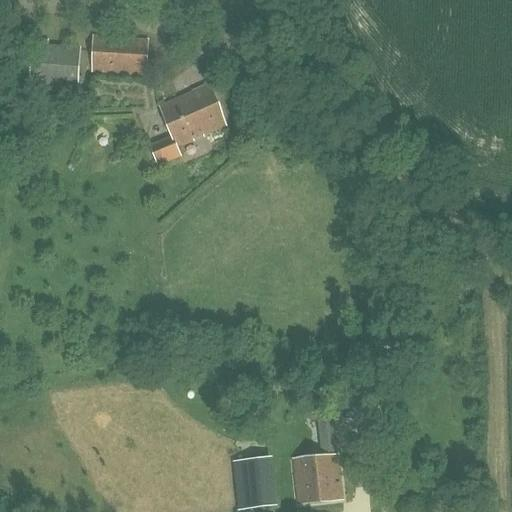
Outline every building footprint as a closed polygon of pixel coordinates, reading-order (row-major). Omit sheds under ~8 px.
[(81,51),(50,49),(50,39),(34,38),(34,47),(33,47),(30,89),(78,93),(81,51)] [(95,38),(92,72),(147,75),(149,41),(95,38)] [(159,167),(181,157),(178,148),(227,126),(211,85),(160,107),(172,139),(151,149),(159,167)] [(334,412),(311,415),(312,422),(319,421),(335,420),(334,412)] [(340,455),(339,455),(336,424),(314,427),(317,457),(294,459),(298,504),(345,499),(340,455)] [(239,511),(241,511),(279,505),(274,457),(234,462),(239,511)]
